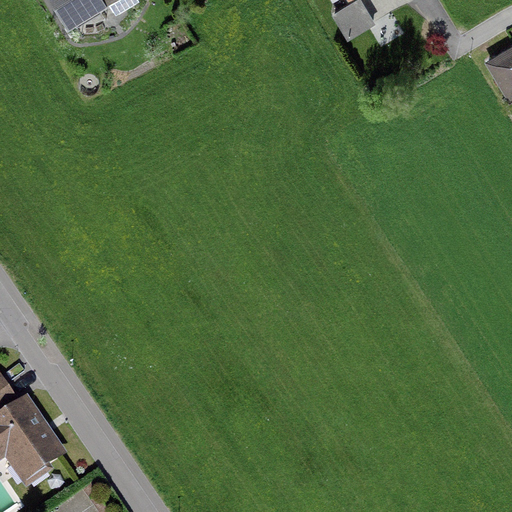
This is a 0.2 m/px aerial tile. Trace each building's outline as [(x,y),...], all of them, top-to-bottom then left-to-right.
[(51,0),(66,23),(100,3),(98,0),(51,0)] [(98,0),(100,3),(105,0),(112,12),(117,14),(133,3),(134,0),(98,0)] [(503,91),(511,85),(511,47),(486,63),(503,91)] [(0,411),(13,402),(0,382),(0,411)] [(23,404),(0,420),(0,455),(4,453),(25,483),(44,470),(40,465),(57,454),(23,404)]
